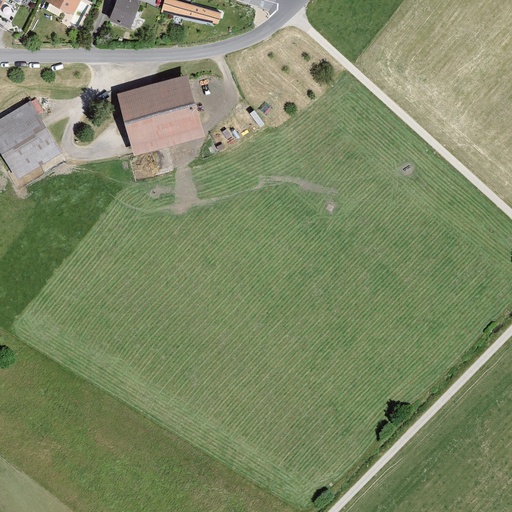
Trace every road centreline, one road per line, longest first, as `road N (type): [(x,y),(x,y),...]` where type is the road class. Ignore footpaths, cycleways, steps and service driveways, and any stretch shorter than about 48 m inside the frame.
road 1 (unclassified): [(288,9),(511,211)]
road 2 (tertiary): [(0,56),(190,53),(246,40),(288,9)]
road 3 (tertiary): [(333,511),(511,329)]
